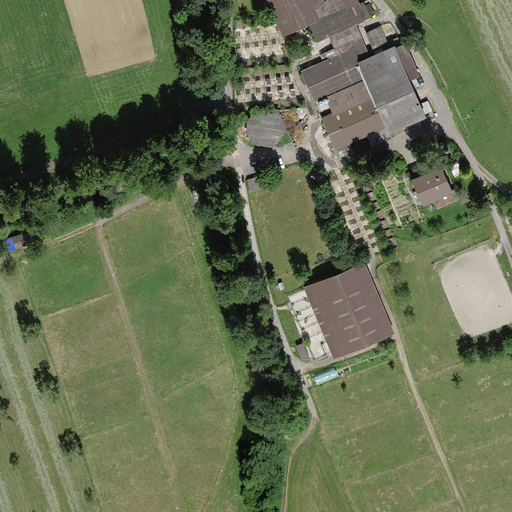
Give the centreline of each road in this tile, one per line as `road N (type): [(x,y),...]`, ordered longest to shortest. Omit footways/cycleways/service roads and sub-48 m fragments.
road 1 (unclassified): [(317,140),(230,150),(201,105),(0,176)]
road 2 (track): [(377,0),(476,168),(511,263)]
road 3 (unknown): [(230,150),(289,352)]
road 4 (track): [(222,0),(230,150)]
